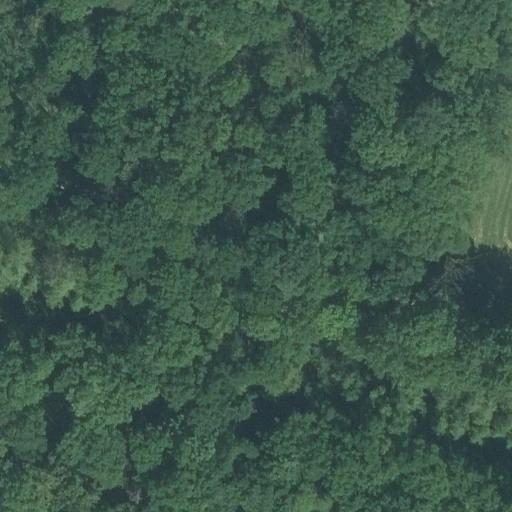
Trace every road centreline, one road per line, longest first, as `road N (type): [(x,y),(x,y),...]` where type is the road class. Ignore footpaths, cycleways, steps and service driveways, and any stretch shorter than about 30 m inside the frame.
road 1 (track): [(0,346),(511,492)]
road 2 (track): [(0,157),(511,302)]
